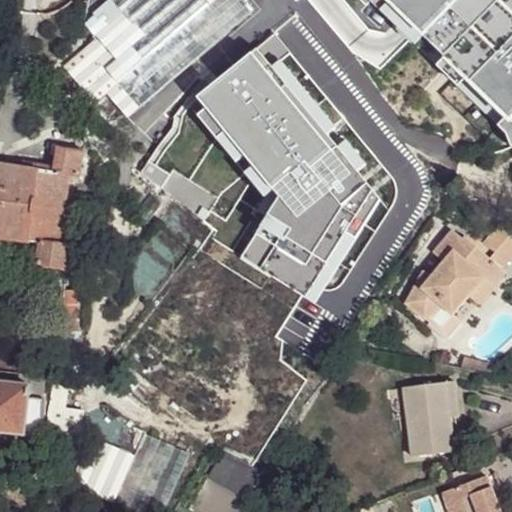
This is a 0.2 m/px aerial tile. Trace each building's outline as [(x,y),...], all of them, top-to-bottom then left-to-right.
[(111,0),(83,24),(94,38),(66,66),(95,104),(106,94),(129,118),(254,10),(247,0),(111,0)] [(366,0),(503,123),(496,131),(506,138),(511,150),(511,3),(508,0),(366,0)] [(251,54),(198,97),(281,199),(243,260),(305,297),(372,192),(251,54)] [(53,151),(83,154),(84,143),(80,139),(61,136),(55,142),(53,151)] [(81,179),(83,154),(53,151),(50,174),(0,169),(0,239),(39,245),(37,266),(66,270),(68,247),(62,242),(70,177),(81,179)] [(503,268),(492,259),(465,237),(463,240),(452,231),(434,254),(444,262),(434,276),(425,271),(406,305),(427,321),(443,310),(453,319),(469,299),(486,278),(493,283),(502,270),(503,268)] [(511,259),(511,248),(494,238),(491,234),(483,243),(496,254),(509,264),(511,259)] [(496,254),(492,259),(503,268),(502,270),(503,271),(509,264),(496,254)] [(66,295),(66,270),(37,266),(36,296),(66,295)] [(503,271),(502,270),(493,283),(496,285),(506,273),(503,271)] [(496,285),(493,283),(486,278),(469,299),(479,306),(496,285)] [(69,361),(66,295),(36,296),(41,360),(69,361)] [(222,402),(227,406),(241,390),(212,365),(216,360),(205,351),(170,393),(205,422),(222,402)] [(455,382),(446,384),(450,418),(459,416),(455,382)] [(0,434),(27,438),(28,399),(30,386),(0,383),(0,434)] [(450,418),(446,384),(408,390),(415,457),(453,452),(450,418)] [(46,385),(44,401),(43,437),(58,457),(64,388),(46,385)] [(44,401),(28,399),(27,438),(43,437),(44,401)] [(71,487),(119,503),(135,454),(87,438),(71,487)] [(208,482),(252,499),(263,470),(219,453),(208,482)] [(506,511),(491,475),(454,490),(463,511),(506,511)] [(463,511),(454,490),(449,494),(455,511),(463,511)]
